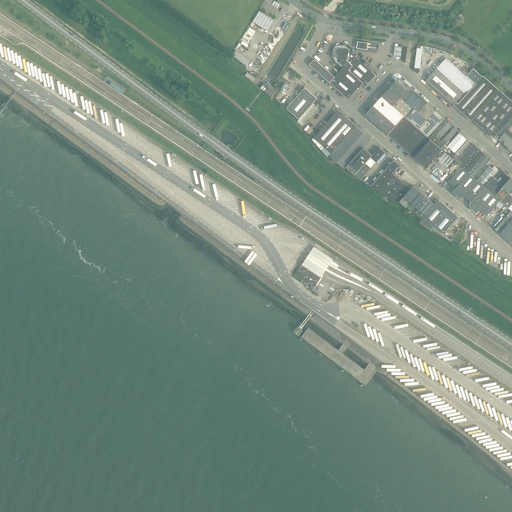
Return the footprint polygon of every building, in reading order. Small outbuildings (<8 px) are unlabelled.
[(267,31),(274,21),(259,11),(252,22),(267,31)] [(368,43),(358,41),(357,48),(367,49),(368,43)] [(315,59),(309,65),(348,99),(364,81),(368,84),(376,75),(367,68),(370,65),(366,61),(363,64),(355,56),(354,57),(349,52),(349,51),(349,50),(347,48),(346,47),(344,46),(341,46),(339,46),(337,46),(335,47),(334,48),(333,50),(333,52),(333,54),(333,57),(335,58),(334,60),(336,62),(343,68),(335,77),(315,59)] [(403,47),(395,46),(394,55),(402,55),(403,47)] [(235,51),(232,55),(232,56),(231,57),(232,59),(234,57),(246,66),(250,61),(235,51)] [(511,117),(511,101),(498,90),(483,76),(482,77),(473,68),(469,73),(463,68),(460,71),(446,58),(426,81),(470,120),(471,119),(472,120),(489,136),(493,132),(497,135),(501,130),(511,117)] [(445,119),(439,113),(398,77),(382,96),(427,136),(428,137),(432,133),(444,119),(445,119)] [(112,82),(109,85),(122,93),(125,88),(121,86),(121,87),(112,82)] [(268,95),(272,90),(264,83),(260,88),(268,95)] [(317,99),(305,88),(286,109),(299,119),(317,99)] [(427,136),(382,96),(365,115),(425,168),(442,150),(426,136),(427,136)] [(330,153),(331,153),(355,126),(338,110),(313,138),(330,153)] [(511,151),(511,117),(501,130),(504,133),(498,140),(511,151)] [(439,140),(452,126),(444,119),(432,133),(433,134),(439,140)] [(344,169),(346,168),(364,147),(371,139),(355,126),(331,153),(329,156),(344,169)] [(445,145),(458,131),(454,127),(442,141),(445,145)] [(459,133),(447,147),(453,152),(450,156),(452,158),(455,161),(462,167),(478,149),(478,148),(474,145),(473,143),(472,144),(467,139),(460,133),(459,133)] [(313,138),(312,140),(327,157),(330,153),(313,138)] [(355,175),(372,155),(364,147),(346,168),(355,175)] [(361,180),(385,153),(379,147),(372,155),(355,175),(361,180)] [(478,149),(462,167),(467,172),(474,178),(490,159),(484,154),(478,149)] [(394,160),(371,186),(397,204),(410,189),(393,173),(399,165),(394,160)] [(484,187),(500,201),(511,187),(511,179),(500,169),(499,171),(494,166),(492,169),(489,166),(477,180),(485,186),(484,187)] [(500,201),(484,187),(477,180),(474,178),(467,172),(462,167),(448,182),(456,189),(452,192),(460,199),(463,195),(471,202),(470,203),(470,204),(470,205),(470,206),(470,207),(470,208),(472,209),(476,213),(479,209),(486,216),(500,201)] [(434,204),(413,186),(402,199),(399,202),(406,209),(407,208),(414,214),(415,213),(421,219),(434,204)] [(511,187),(500,201),(508,208),(511,204),(511,187)] [(458,217),(438,200),(422,218),(432,227),(434,225),(443,234),(458,217)] [(511,211),(495,229),(500,234),(511,219),(511,211)] [(511,219),(500,234),(510,243),(511,240),(511,219)] [(331,262),(333,259),(314,247),(312,249),(309,254),(305,260),(302,264),(318,275),(321,277),(324,273),(328,267),(331,262)] [(314,288),(321,277),(322,277),(322,276),(321,275),(321,274),(320,274),(319,274),(318,275),(302,264),(301,264),(299,266),(300,267),(298,270),(295,275),(307,283),(311,286),(314,288)]
